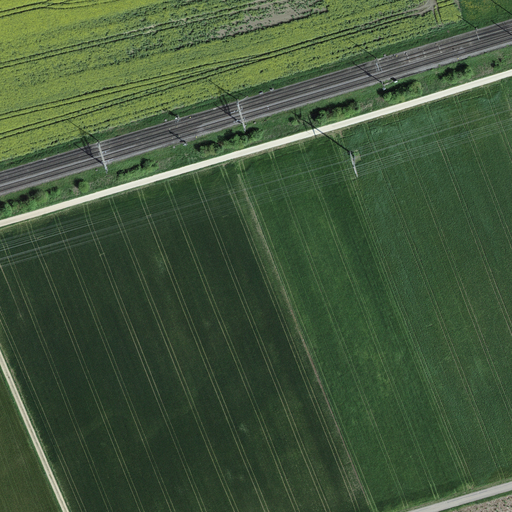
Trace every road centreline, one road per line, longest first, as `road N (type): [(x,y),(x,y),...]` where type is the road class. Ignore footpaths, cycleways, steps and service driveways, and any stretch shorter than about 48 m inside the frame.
road 1 (track): [(0,225),(511,72)]
road 2 (track): [(65,511),(0,359)]
